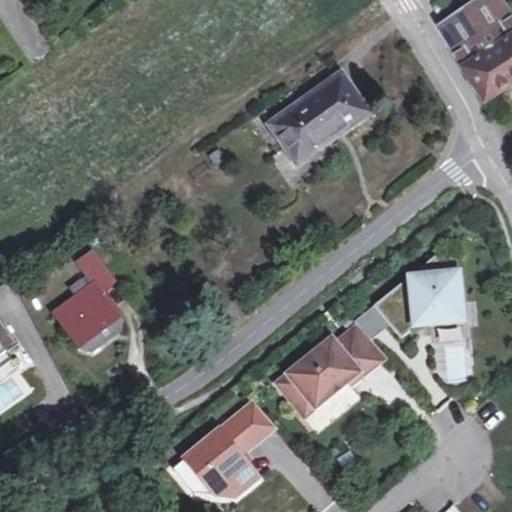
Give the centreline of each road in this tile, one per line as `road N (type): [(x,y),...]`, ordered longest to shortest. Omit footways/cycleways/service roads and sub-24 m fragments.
road 1 (tertiary): [(487,151),(184,382),(0,478)]
road 2 (residential): [(394,0),(487,151)]
